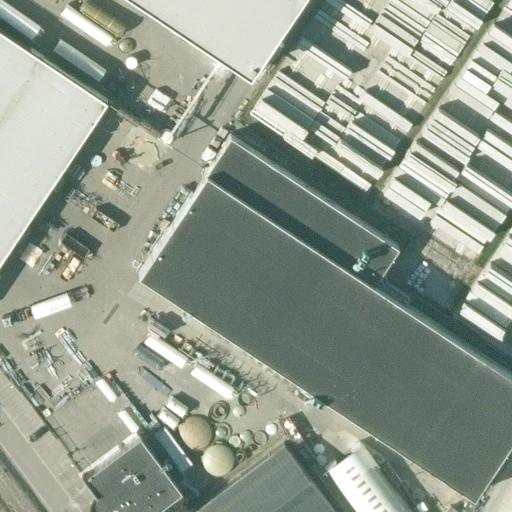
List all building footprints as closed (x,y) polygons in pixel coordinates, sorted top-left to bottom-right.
[(144,0),(248,69),(294,0),(144,0)] [(0,27),(0,256),(105,98),(0,27)] [(397,244),(230,133),(138,271),(472,493),(511,431),(511,372),(373,281),(397,244)] [(511,301),(484,284),(477,293),(424,259),(406,286),(511,356),(511,301)] [(151,511),(181,490),(139,434),(95,467),(94,467),(83,475),(82,474),(81,475),(108,511),(151,511)] [(410,511),(359,441),(323,468),(355,511),(410,511)] [(199,511),(335,511),(283,442),(196,507),(199,511)]
